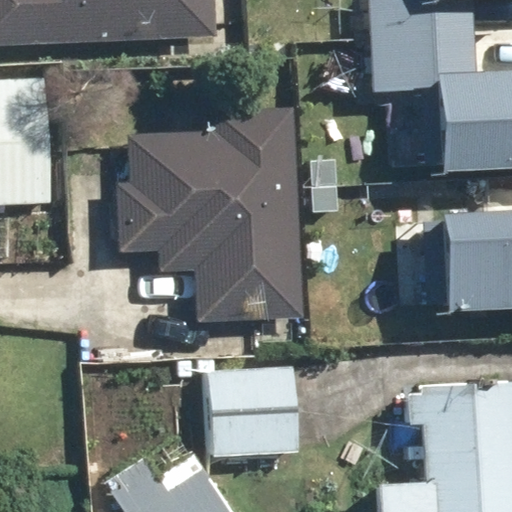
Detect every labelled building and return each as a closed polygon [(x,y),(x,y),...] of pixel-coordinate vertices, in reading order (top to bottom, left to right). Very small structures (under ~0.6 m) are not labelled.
[(0,0),(0,59),(189,57),(187,0),(0,0)] [(511,65),(425,70),(429,163),(511,159),(511,65)] [(0,203),(41,202),(36,79),(0,80),(0,203)] [(165,333),(270,329),(261,125),(194,128),(196,161),(110,164),(111,186),(89,187),(92,254),(117,253),(118,291),(163,289),(165,333)] [(511,213),(429,217),(433,310),(511,307),(511,213)] [(200,453),(291,447),(285,362),(194,368),(200,453)] [(370,511),(511,511),(511,414),(511,380),(411,384),(415,479),(369,481),(370,511)] [(227,511),(192,457),(151,483),(140,465),(102,490),(116,511),(227,511)]
